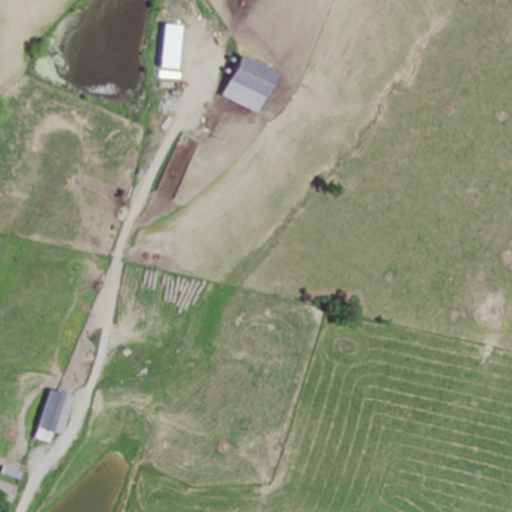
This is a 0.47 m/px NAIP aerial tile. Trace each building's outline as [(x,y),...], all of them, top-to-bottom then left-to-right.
[(270,71),(232,55),(221,81),(258,97),(270,71)] [(198,143),(181,135),(156,193),(173,201),(198,143)] [(69,399),(45,391),(31,430),(56,439),(69,399)] [(17,474),(0,468),(0,474),(16,479),(17,474)] [(0,499),(9,503),(15,487),(0,481),(0,499)]
